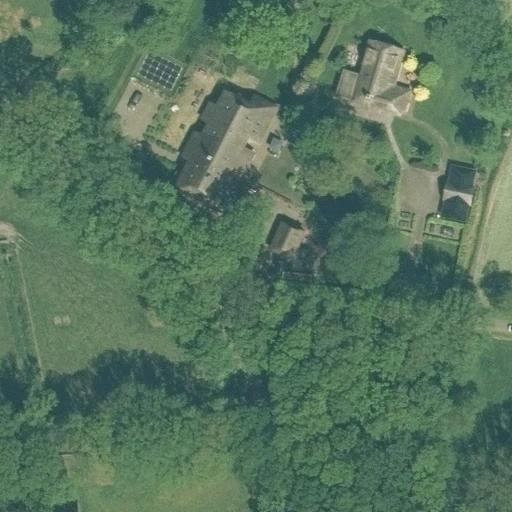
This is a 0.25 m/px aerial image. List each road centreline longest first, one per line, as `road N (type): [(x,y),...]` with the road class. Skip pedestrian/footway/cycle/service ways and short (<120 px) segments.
road 1 (unclassified): [(511,327),(263,300),(212,286),(0,104)]
road 2 (track): [(212,286),(283,428),(313,511)]
